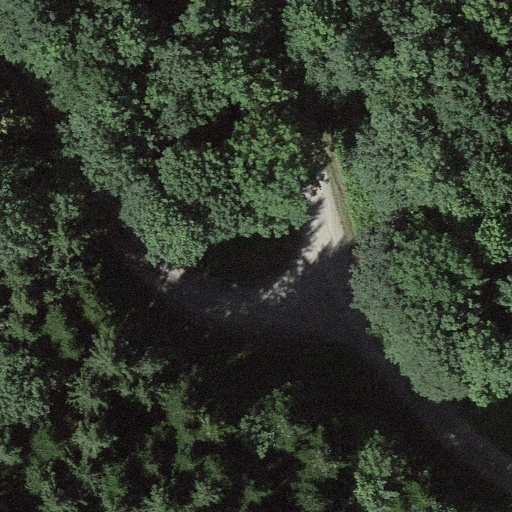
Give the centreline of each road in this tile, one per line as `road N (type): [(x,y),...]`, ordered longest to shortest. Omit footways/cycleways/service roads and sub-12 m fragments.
road 1 (track): [(0,45),(80,184),(164,294),(206,320),(257,333),(337,303)]
road 2 (track): [(444,413),(337,303),(298,128),(282,0)]
